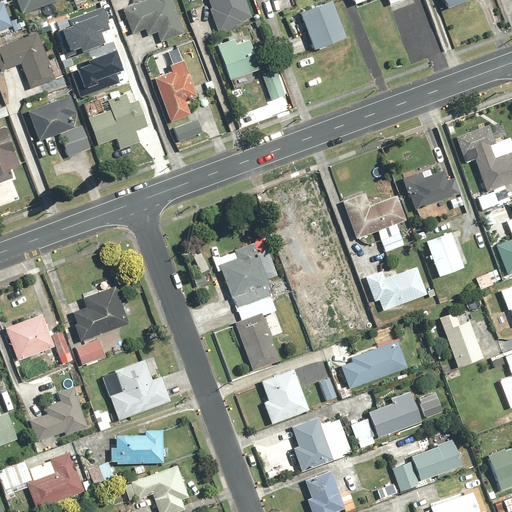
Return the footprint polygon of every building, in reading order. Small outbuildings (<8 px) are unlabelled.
[(0,0),(0,30),(11,27),(1,0),(0,0)] [(56,0),(15,0),(22,15),(56,0)] [(184,35),(171,0),(129,0),(129,1),(119,4),(130,36),(143,32),(145,37),(156,34),(160,44),(184,35)] [(207,0),(210,8),(208,9),(218,35),(253,21),(244,0),(207,0)] [(331,0),(329,0),(298,12),(312,50),(346,37),(331,0)] [(69,16),(72,23),(59,27),(67,52),(102,41),(95,22),(104,19),(100,6),(69,16)] [(36,33),(0,45),(0,71),(19,64),(29,90),(53,81),(36,33)] [(238,33),(225,37),(226,41),(216,44),(229,80),(259,70),(248,39),(241,41),(238,33)] [(78,93),(121,79),(117,67),(121,66),(116,48),(81,58),(83,64),(70,68),(78,93)] [(179,55),(177,49),(168,52),(170,58),(165,60),(170,71),(153,78),(169,121),(189,114),(184,100),(197,95),(182,54),(179,55)] [(277,70),(262,76),(271,101),(286,95),(277,70)] [(134,131),(149,125),(133,87),(102,100),(106,109),(84,118),(96,146),(115,138),(120,150),(139,143),(134,131)] [(78,127),(73,115),(75,114),(68,95),(63,96),(62,93),(48,98),(50,102),(25,111),(37,142),(58,134),(66,156),(88,148),(80,126),(78,127)] [(202,132),(196,119),(172,129),(178,142),(202,132)] [(487,123),(453,137),(464,163),(473,159),(486,192),(492,190),(511,181),(511,151),(508,153),(504,142),(496,145),(487,123)] [(0,175),(0,176),(11,172),(9,169),(20,164),(3,125),(0,126),(0,175)] [(457,193),(444,161),(421,171),(401,179),(414,211),(457,193)] [(481,210),(497,203),(492,190),(486,192),(476,197),(481,210)] [(340,200),(356,239),(376,231),(385,252),(403,245),(394,224),(405,220),(395,195),(369,205),(364,191),(340,200)] [(511,203),(510,204),(511,209),(511,217),(505,220),(511,237),(511,239),(494,247),(506,276),(511,273),(511,203)] [(503,224),(497,209),(484,215),(489,229),(503,224)] [(299,270),(335,257),(329,236),(334,222),(313,214),(309,226),(278,237),(287,261),(295,258),(299,270)] [(455,229),(424,241),(438,277),(468,266),(455,229)] [(262,315),(276,310),(252,244),(234,250),(236,257),(219,263),(239,320),(259,312),(260,316),(262,315)] [(382,312),(425,294),(414,265),(384,278),(381,270),(363,278),(374,303),(377,301),(382,312)] [(301,307),(325,297),(318,278),(293,287),(301,307)] [(124,317),(133,314),(127,299),(119,302),(110,279),(91,286),(93,290),(82,294),(84,298),(81,299),(84,307),(70,312),(75,324),(72,325),(78,342),(127,324),(124,317)] [(511,285),(499,290),(506,311),(510,309),(511,315),(511,285)] [(260,316),(259,312),(239,320),(234,321),(252,370),(279,360),(262,315),(260,316)] [(453,315),(452,312),(438,317),(457,370),(482,361),(468,322),(462,324),(458,313),(453,315)] [(3,330),(16,362),(53,346),(58,356),(69,352),(60,330),(49,335),(40,315),(3,330)] [(104,359),(96,338),(73,346),(81,368),(104,359)] [(405,369),(394,340),(350,357),(351,361),(339,366),(348,391),(405,369)] [(509,369),(511,368),(511,352),(503,356),(509,369)] [(143,359),(113,372),(121,390),(108,396),(118,421),(169,400),(159,377),(152,380),(143,359)] [(291,369),(260,380),(267,400),(261,402),(268,424),(306,411),(291,369)] [(329,378),(317,382),(326,403),(337,399),(329,378)] [(64,436),(87,427),(71,388),(56,394),(59,400),(42,407),(45,414),(26,422),(35,443),(63,432),(64,436)] [(391,402),(366,413),(368,418),(349,426),(358,447),(419,420),(406,390),(389,398),(391,402)] [(433,390),(416,397),(424,419),(442,412),(433,390)] [(110,422),(106,409),(97,413),(102,425),(110,422)] [(0,444),(16,438),(5,412),(0,414),(0,444)] [(318,417),(289,426),(295,445),(291,446),(300,475),(333,464),(318,417)] [(115,462),(114,464),(124,465),(124,464),(138,464),(138,463),(160,464),(162,429),(144,429),(144,435),(115,434),(114,447),(110,447),(110,461),(115,462)] [(417,481),(461,467),(453,440),(409,454),(410,460),(417,481)] [(511,446),(505,450),(504,448),(485,455),(500,492),(511,487),(511,446)] [(83,490),(67,451),(49,458),(54,473),(53,473),(33,481),(27,483),(37,508),(83,490)] [(25,459),(0,468),(0,482),(4,492),(27,483),(33,481),(53,473),(48,460),(28,468),(25,459)] [(417,481),(410,460),(390,467),(398,491),(419,485),(417,481)] [(114,478),(107,462),(87,470),(94,486),(114,478)] [(152,494),(159,511),(179,511),(185,510),(181,500),(187,497),(174,464),(121,486),(128,504),(152,494)] [(336,511),(344,509),(345,511),(347,511),(355,509),(350,494),(340,497),(329,470),(303,480),(310,498),(305,500),(309,511),(336,511)] [(379,499),(397,492),(393,483),(376,490),(379,499)] [(430,511),(478,511),(470,491),(429,506),(430,511)] [(507,511),(511,510),(511,496),(502,501),(507,511)]
